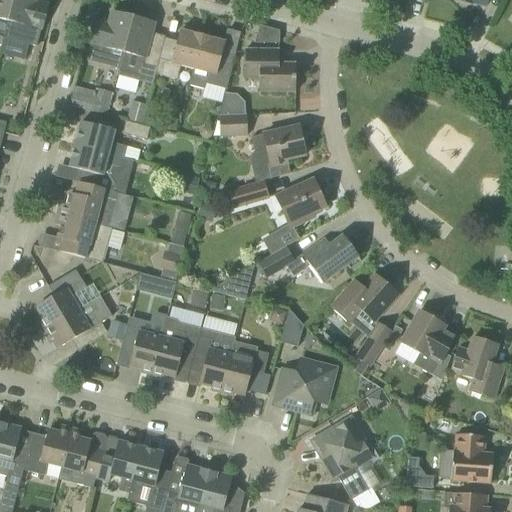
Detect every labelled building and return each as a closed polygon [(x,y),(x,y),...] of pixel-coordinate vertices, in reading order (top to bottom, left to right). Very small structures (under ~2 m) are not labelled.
[(0,0),(0,29),(8,24),(13,0),(0,0)] [(36,0),(13,0),(8,24),(4,39),(37,47),(41,30),(43,31),(50,6),(36,2),(36,0)] [(87,60),(98,63),(119,69),(133,18),(112,13),(109,24),(95,21),(88,46),(90,46),(87,60)] [(154,24),(133,18),(119,69),(117,77),(149,85),(156,56),(146,53),(154,24)] [(279,44),(279,32),(260,27),(257,38),(262,44),(279,44)] [(180,32),(177,42),(165,39),(160,60),(159,59),(157,70),(178,75),(181,66),(194,70),(203,37),(193,34),(193,35),(180,32)] [(212,39),(203,37),(194,70),(190,86),(203,90),(204,85),(226,90),(234,57),(222,54),(225,44),(212,40),(212,39)] [(273,51),(245,51),(245,79),(259,79),(259,93),(295,93),(295,65),(273,65),(273,51)] [(96,90),(91,109),(107,114),(112,94),(96,90)] [(246,136),(245,117),(219,119),(220,137),(246,136)] [(149,128),(125,122),(122,134),(146,140),(149,128)] [(81,123),(75,145),(124,159),(127,148),(112,144),(115,132),(81,123)] [(289,175),(287,164),(286,161),(305,157),(300,134),(297,134),(295,128),(263,136),(252,139),(255,153),(263,151),(267,154),(270,168),(269,168),(271,179),(289,175)] [(113,193),(115,187),(110,178),(103,177),(106,165),(121,169),(124,159),(75,145),(69,168),(82,171),(79,184),(113,193)] [(199,179),(181,174),(176,192),(194,196),(199,179)] [(290,229),(314,218),(312,214),(325,208),(313,181),(276,198),(290,229)] [(263,183),(229,193),(233,209),(268,199),(263,183)] [(60,205),(57,215),(95,225),(108,228),(117,194),(113,193),(79,184),(75,196),(69,195),(66,206),(60,205)] [(108,228),(95,225),(57,215),(54,225),(61,227),(57,239),(64,240),(60,253),(103,264),(112,230),(108,229),(108,228)] [(185,233),(171,230),(168,242),(182,246),(185,233)] [(329,246),(325,240),(302,257),(293,262),(294,263),(286,268),(293,278),(309,266),(323,285),(347,267),(350,270),(361,262),(343,237),(329,246)] [(286,249),(258,265),(266,279),(286,268),(294,263),(293,262),(286,249)] [(44,330),(79,310),(71,298),(87,289),(75,271),(48,287),(54,298),(36,308),(41,318),(38,320),(44,330)] [(152,277),(140,274),(136,291),(147,294),(152,277)] [(374,323),(395,299),(388,293),(391,290),(375,276),(363,290),(354,282),(331,309),(349,325),(361,312),(374,323)] [(224,298),(211,296),(209,310),(222,312),(224,298)] [(100,298),(79,310),(44,330),(50,340),(54,339),(59,348),(111,318),(100,298)] [(298,348),(303,326),(288,309),(280,344),(298,348)] [(432,377),(433,376),(441,381),(450,358),(445,355),(455,338),(443,331),(445,327),(419,312),(401,344),(419,355),(413,366),(432,377)] [(140,373),(151,376),(167,318),(156,315),(153,317),(151,324),(133,319),(130,331),(139,333),(130,367),(141,370),(140,373)] [(108,337),(121,341),(127,321),(113,317),(108,337)] [(180,359),(192,362),(199,337),(177,331),(179,324),(178,321),(167,318),(151,376),(162,379),(163,376),(175,379),(180,359)] [(369,367),(385,343),(391,333),(378,325),(356,359),(369,367)] [(201,329),(199,337),(192,362),(205,366),(200,385),(211,388),(210,391),(221,394),(234,342),(235,342),(236,339),(201,329)] [(458,349),(450,373),(474,380),(470,391),(493,399),(501,376),(489,373),(497,347),(473,339),(468,352),(458,349)] [(234,342),(221,394),(232,397),(233,394),(244,397),(251,372),(263,375),(269,355),(257,352),(258,348),(235,342),(234,342)] [(285,371),(278,398),(280,399),(283,403),(282,406),(297,410),(296,414),(312,418),(316,402),(312,401),(318,380),(329,383),(332,371),(299,363),(296,374),(285,371)] [(511,416),(510,415),(505,415),(502,418),(502,423),(505,426),(510,426),(511,424),(511,416)] [(21,429),(0,423),(0,476),(7,478),(3,495),(15,498),(23,471),(30,446),(18,443),(21,429)] [(360,464),(363,469),(378,460),(369,444),(364,447),(350,423),(329,435),(335,445),(326,450),(328,453),(326,457),(324,459),(336,478),(337,477),(351,501),(367,492),(353,467),(360,464)] [(48,465),(61,468),(71,430),(61,427),(60,434),(48,431),(46,438),(33,435),(30,446),(23,471),(45,477),(48,465)] [(71,430),(61,468),(74,471),(71,483),(93,489),(95,479),(103,452),(89,449),(91,442),(79,439),(81,432),(71,430)] [(455,435),(454,452),(440,451),(438,479),(451,480),(451,482),(490,485),(493,455),(484,454),(485,438),(455,435)] [(115,455),(103,452),(95,479),(108,483),(110,476),(121,479),(118,492),(128,495),(140,448),(118,442),(115,455)] [(163,454),(140,448),(128,495),(126,501),(161,510),(167,490),(171,473),(159,470),(163,454)] [(179,493),(167,490),(161,510),(160,511),(198,511),(200,505),(209,472),(186,466),(179,493)] [(209,472),(200,505),(213,509),(213,511),(239,511),(240,511),(224,507),(232,478),(209,472)] [(484,511),(486,497),(444,493),(444,495),(445,495),(444,509),(450,509),(449,511),(484,511)] [(320,499),(320,500),(316,511),(306,511),(298,510),(297,511),(345,511),(347,506),(320,499)]
